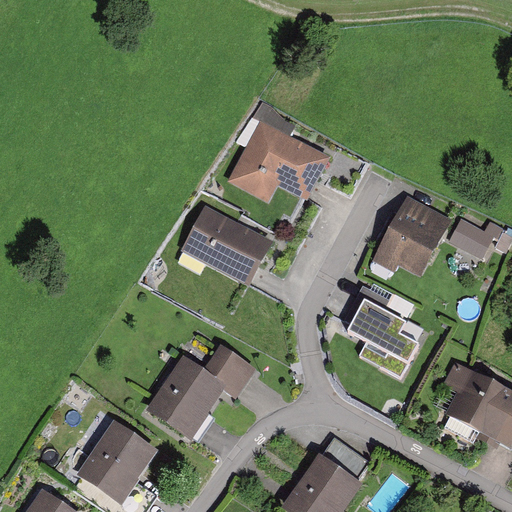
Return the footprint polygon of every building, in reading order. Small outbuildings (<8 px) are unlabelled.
[(331,162),(262,125),(229,184),(269,206),(279,190),(308,205),(331,162)] [(452,224),(407,199),(373,265),(395,276),(399,270),(423,282),(452,224)] [(274,246),(205,208),(181,254),(250,290),(274,246)] [(486,235),(463,222),(451,245),(484,262),(495,241),(500,243),(496,250),(507,256),(511,245),(511,239),(505,235),(506,232),(492,225),(486,235)] [(391,304),(363,288),(345,324),(352,328),(348,335),(366,347),(359,359),(402,382),(420,348),(401,339),(408,327),(385,314),(391,304)] [(256,374),(222,349),(205,374),(228,390),(224,396),(237,404),(256,374)] [(205,374),(184,360),(148,415),(193,446),(224,396),(228,390),(205,374)] [(511,453),(511,395),(456,366),(444,388),(458,396),(447,417),(511,454),(511,453)] [(159,455),(115,424),(78,479),(123,511),(159,455)] [(322,461),(318,459),(281,511),(348,511),(363,489),(358,485),(371,466),(335,442),(322,461)] [(70,511),(43,492),(29,511),(70,511)]
